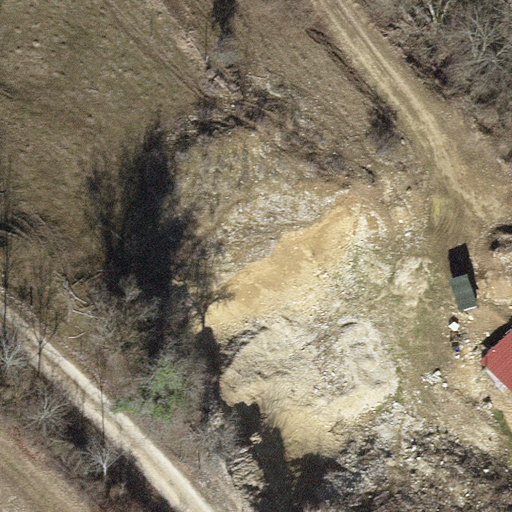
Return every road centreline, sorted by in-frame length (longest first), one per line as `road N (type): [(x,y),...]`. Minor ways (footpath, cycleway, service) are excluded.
road 1 (track): [(326,0),(446,160),(450,216),(442,268)]
road 2 (track): [(187,511),(58,355),(0,312)]
